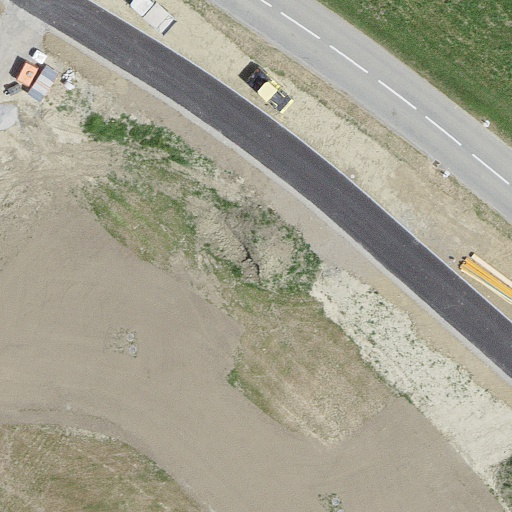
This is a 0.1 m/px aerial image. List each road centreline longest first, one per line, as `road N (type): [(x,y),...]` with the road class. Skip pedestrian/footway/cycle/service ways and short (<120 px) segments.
road 1 (residential): [(52,0),(307,173),(511,352)]
road 2 (tertiary): [(272,0),(419,90),(511,174)]
